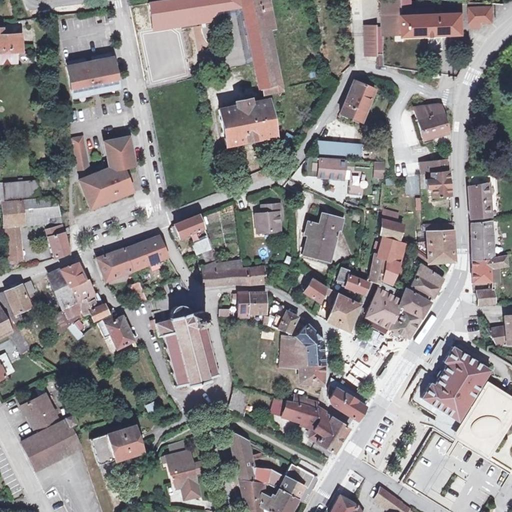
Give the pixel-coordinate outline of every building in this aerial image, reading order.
[(221,12),(242,11),(241,5),(229,0),(160,0),(147,2),(152,32),(221,22),(221,12)] [(260,0),(231,0),(241,5),(242,11),(258,90),(279,87),(270,34),(260,0)] [(271,0),(260,0),(270,34),(278,31),(271,0)] [(405,33),(404,8),(404,0),(383,0),(384,34),(405,33)] [(493,2),(471,0),(471,5),(472,26),(482,25),(482,21),(494,20),(493,2)] [(404,8),(405,33),(464,33),(464,11),(437,12),(438,7),(413,8),(404,8)] [(385,64),(385,53),(381,53),(380,28),(365,28),(366,54),(379,54),(379,63),(385,64)] [(1,30),(0,30),(0,64),(19,64),(18,50),(21,50),(20,36),(2,37),(1,30)] [(143,60),(148,74),(172,66),(167,52),(143,60)] [(94,64),(99,90),(119,87),(113,56),(93,59),(94,64)] [(93,92),(88,65),(87,61),(68,64),(73,96),(93,92)] [(93,92),(99,90),(94,64),(88,65),(93,92)] [(355,84),(343,115),(363,123),(376,92),(355,84)] [(278,139),(271,102),(254,106),(253,102),(239,105),(239,108),(221,112),(227,148),(278,139)] [(441,105),(438,104),(414,108),(422,139),(447,133),(441,105)] [(290,136),(284,146),(292,152),(299,141),(290,136)] [(86,172),(89,172),(83,139),(73,141),(79,174),(82,173),(86,172)] [(112,155),(115,170),(117,170),(130,167),(128,157),(132,156),(129,140),(105,144),(108,155),(112,155)] [(362,145),(318,143),(317,157),(361,159),(362,145)] [(112,155),(108,155),(110,169),(91,177),(92,179),(94,183),(118,174),(117,170),(115,170),(112,155)] [(344,160),(309,158),(307,160),(305,177),(343,180),(343,171),(351,171),(349,195),(363,196),(365,172),(355,171),(355,167),(344,166),(344,160)] [(434,172),(435,174),(449,172),(449,170),(447,159),(433,160),(434,172)] [(419,162),(421,176),(426,175),(432,175),(435,174),(434,172),(433,160),(419,162)] [(385,162),(375,161),(374,173),(384,174),(385,162)] [(84,182),(80,184),(89,207),(131,190),(124,171),(118,174),(94,183),(92,179),(88,180),(84,182)] [(435,174),(432,175),(433,181),(429,182),(430,189),(434,188),(434,199),(452,197),(449,172),(435,174)] [(472,185),(470,185),(472,217),(493,215),(491,172),(471,173),(472,185)] [(38,182),(0,185),(2,205),(3,227),(16,226),(45,224),(47,232),(63,227),(58,203),(51,199),(41,200),(38,182)] [(278,219),(280,219),(279,208),(263,210),(264,216),(258,217),(260,231),(279,229),(279,225),(278,219)] [(322,213),(321,219),(332,221),(333,215),(322,213)] [(344,217),(333,215),(332,221),(321,219),(319,225),(309,223),(307,235),(313,236),(310,255),(333,260),(340,227),(342,227),(344,217)] [(199,217),(174,227),(179,239),(204,229),(199,217)] [(380,220),(378,236),(398,241),(402,227),(380,220)] [(473,224),(474,259),(494,255),(493,234),(494,233),(493,220),(473,224)] [(453,232),(453,223),(422,225),(423,235),(426,234),(453,232)] [(16,226),(3,227),(6,260),(20,259),(16,226)] [(63,227),(47,232),(54,261),(68,255),(63,227)] [(455,257),(453,232),(426,234),(429,266),(442,265),(441,258),(455,257)] [(158,239),(123,251),(132,273),(166,260),(158,239)] [(376,254),(388,258),(392,242),(381,240),(376,254)] [(196,257),(203,255),(211,251),(208,241),(192,247),(196,257)] [(392,242),(388,258),(397,262),(388,283),(391,284),(408,246),(392,242)] [(132,273),(123,251),(122,249),(95,259),(105,283),(132,273)] [(215,262),(211,251),(203,255),(206,265),(215,262)] [(491,266),(499,265),(509,264),(508,253),(494,255),(474,259),(474,282),(492,281),(491,266)] [(372,268),(380,270),(388,258),(376,254),(373,260),(372,268)] [(380,279),(388,283),(397,262),(388,258),(380,270),(380,279)] [(84,263),(78,266),(85,282),(89,280),(91,279),(84,263)] [(203,268),(202,277),(218,275),(217,267),(216,264),(203,268)] [(492,290),(495,290),(496,290),(497,281),(501,281),(499,265),(491,266),(492,281),(492,290)] [(62,272),(71,289),(85,282),(78,266),(62,272)] [(218,275),(202,277),(201,289),(227,285),(247,285),(248,269),(231,271),(230,266),(217,267),(218,275)] [(264,268),(248,269),(247,285),(256,285),(264,285),(264,268)] [(353,276),(353,272),(345,268),(340,279),(344,281),(343,284),(363,294),(367,283),(359,279),(353,276)] [(380,270),(372,268),(369,281),(379,285),(380,282),(379,282),(379,281),(380,279),(380,270)] [(418,268),(409,287),(422,293),(432,298),(442,281),(418,268)] [(70,327),(76,324),(86,319),(85,316),(78,304),(71,289),(62,272),(62,271),(51,276),(56,294),(70,327)] [(88,287),(91,285),(89,280),(85,282),(71,289),(78,304),(92,296),(88,287)] [(320,302),(324,293),(326,290),(312,280),(303,293),(320,302)] [(366,317),(390,330),(399,306),(397,305),(402,291),(401,291),(379,281),(379,282),(380,282),(379,285),(366,317)] [(0,294),(0,303),(9,318),(29,309),(25,300),(35,295),(30,283),(4,294),(0,294)] [(145,305),(137,286),(129,289),(137,308),(145,305)] [(420,318),(428,304),(419,299),(422,293),(409,287),(408,289),(406,289),(406,290),(405,292),(402,291),(397,305),(399,306),(420,318)] [(337,298),(338,295),(339,293),(326,288),(326,290),(324,293),(337,298)] [(498,301),(495,290),(492,290),(478,291),(480,303),(498,301)] [(246,294),(247,317),(253,317),(253,313),(263,312),(263,293),(246,294)] [(96,295),(92,296),(99,308),(104,306),(97,294),(96,295)] [(237,317),(247,317),(246,294),(236,295),(237,317)] [(337,298),(327,320),(348,331),(359,305),(338,295),(337,298)] [(85,316),(90,314),(89,312),(99,308),(92,296),(78,304),(85,316)] [(104,306),(99,308),(89,312),(90,314),(93,321),(107,315),(104,306)] [(420,318),(399,306),(390,330),(408,339),(420,318)] [(158,326),(154,328),(156,335),(158,343),(161,342),(162,347),(161,348),(162,349),(163,349),(167,363),(166,363),(166,364),(167,364),(171,375),(169,376),(170,377),(171,377),(175,389),(174,390),(174,391),(186,388),(187,390),(188,391),(188,389),(205,384),(205,385),(207,385),(206,382),(218,378),(218,377),(217,377),(213,365),(214,364),(214,363),(213,363),(210,352),(211,351),(210,351),(209,351),(206,338),(207,337),(206,336),(205,336),(203,327),(206,326),(201,313),(190,317),(190,315),(188,315),(183,312),(177,311),(171,314),(168,318),(166,322),(164,322),(164,324),(160,326),(159,324),(158,324),(158,326)] [(0,338),(8,335),(17,330),(14,325),(8,328),(0,313),(0,338)] [(283,322),(276,319),(272,329),(283,333),(290,335),(298,319),(287,314),(283,322)] [(511,315),(510,316),(510,325),(492,330),(500,345),(511,344),(511,315)] [(112,318),(104,321),(97,326),(103,340),(108,338),(109,341),(111,340),(116,350),(132,343),(123,321),(115,324),(112,318)] [(76,324),(83,337),(92,330),(86,319),(76,324)] [(61,337),(68,331),(64,324),(57,329),(61,337)] [(79,340),(83,337),(76,324),(70,327),(79,340)] [(307,366),(321,364),(321,341),(307,324),(294,337),(305,349),(307,366)] [(17,330),(8,335),(12,342),(22,338),(17,330)] [(301,368),(301,383),(320,382),(321,364),(307,366),(305,349),(294,337),(288,338),(290,335),(283,333),(281,366),(301,368)] [(22,338),(12,342),(21,357),(32,352),(22,338)] [(488,369),(451,347),(441,362),(445,364),(432,385),(429,383),(420,398),(457,421),(466,406),(479,385),(488,369)] [(472,409),(469,408),(457,433),(492,454),(494,454),(511,421),(511,397),(486,381),(482,387),(490,392),(492,389),(511,400),(511,404),(505,415),(510,418),(498,437),(494,435),(489,437),(484,438),(478,438),(473,436),(471,434),(469,430),(471,422),(476,412),(472,409)] [(337,383),(336,386),(363,404),(366,401),(337,383)] [(482,387),(479,385),(466,406),(469,408),(472,409),(476,412),(471,422),(469,430),(471,434),(473,436),(478,438),(484,438),(489,437),(494,435),(498,437),(510,418),(505,415),(511,404),(511,400),(492,389),(490,392),(482,387)] [(363,404),(336,386),(362,406),(363,404)] [(228,410),(243,417),(249,397),(233,393),(228,410)] [(44,397),(21,408),(25,416),(32,431),(36,430),(39,436),(21,446),(35,474),(80,451),(69,428),(73,426),(70,421),(55,429),(52,422),(55,420),(44,397)] [(293,397),(291,404),(306,408),(307,401),(293,397)] [(348,429),(317,410),(306,408),(291,404),(275,401),(271,413),(282,417),(283,415),(303,421),(303,423),(314,426),(308,437),(333,453),(348,429)] [(307,401),(306,408),(317,410),(318,405),(307,401)] [(152,415),(149,407),(143,409),(146,418),(152,415)] [(139,455),(132,429),(89,442),(96,467),(139,455)] [(227,434),(238,479),(259,482),(271,486),(278,488),(296,498),(301,501),(314,477),(291,464),(283,478),(282,481),(270,474),(268,469),(249,466),(248,459),(250,458),(246,442),(231,434),(227,434)] [(425,489),(422,495),(450,511),(482,458),(450,439),(447,444),(440,440),(414,483),(425,489)] [(192,469),(189,455),(184,456),(183,453),(188,452),(187,443),(171,449),(173,459),(172,459),(174,471),(171,478),(173,480),(175,492),(181,490),(183,503),(198,499),(194,477),(192,469)] [(283,478),(268,469),(270,474),(282,481),(283,478)] [(260,511),(259,482),(238,479),(245,511),(260,511)] [(260,511),(265,511),(267,509),(272,511),(289,511),(296,498),(278,488),(274,495),(267,493),(271,486),(259,482),(260,511)] [(376,498),(381,501),(388,506),(392,497),(380,489),(376,498)] [(331,511),(360,511),(356,504),(342,496),(331,511)] [(407,511),(409,508),(392,497),(388,506),(396,511),(407,511)]
